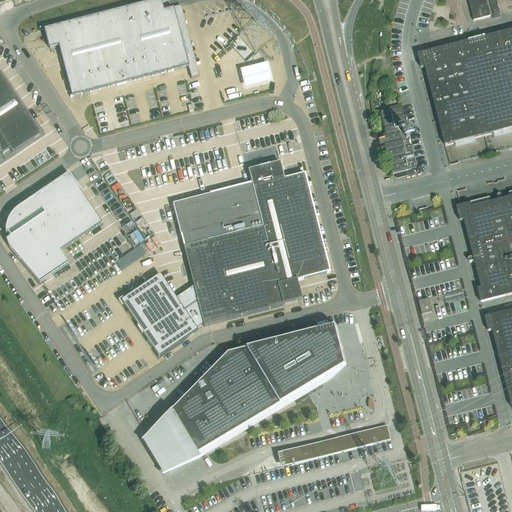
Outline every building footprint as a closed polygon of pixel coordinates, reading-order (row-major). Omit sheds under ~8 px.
[(160,0),(44,30),(45,35),(49,49),(59,47),(72,98),(188,68),(173,9),(163,12),(161,4),(160,0)] [(468,0),(474,22),(491,17),(492,21),(501,19),(496,0),(468,0)] [(485,137),(511,130),(511,32),(469,43),(460,45),(461,49),(484,137),(485,137)] [(446,147),(484,137),(461,49),(460,45),(418,56),(422,70),(425,69),(428,79),(433,97),(445,147),(446,147)] [(267,64),(240,71),(242,78),(245,90),(273,83),(270,72),(267,64)] [(41,135),(0,73),(0,152),(2,155),(10,150),(13,154),(41,135)] [(382,135),(392,175),(415,169),(408,141),(409,140),(407,130),(405,130),(399,107),(381,111),(387,134),(382,135)] [(210,196),(173,205),(183,248),(194,288),(182,296),(202,326),(203,325),(204,328),(227,322),(283,307),(283,305),(301,300),(297,282),(303,280),(327,274),(330,273),(330,272),(329,272),(326,259),(323,245),(322,245),(317,227),(318,226),(314,210),(313,210),(304,176),(305,176),(305,175),(284,180),(280,163),(248,171),(251,184),(209,195),(210,196)] [(7,234),(10,239),(7,241),(6,241),(7,242),(8,247),(11,251),(39,284),(68,265),(60,253),(102,225),(79,192),(45,215),(34,199),(30,201),(22,206),(19,209),(15,212),(12,215),(9,219),(7,224),(6,229),(6,235),(7,234)] [(471,246),(511,235),(511,218),(507,200),(472,209),(471,205),(461,208),(457,209),(461,223),(465,222),(471,246)] [(511,235),(471,246),(474,258),(470,259),(470,260),(469,260),(469,261),(469,262),(469,263),(470,263),(470,264),(471,264),(475,263),(482,290),(478,291),(482,304),(511,296),(511,235)] [(118,262),(123,270),(147,253),(142,246),(118,262)] [(160,276),(121,302),(159,358),(198,332),(196,330),(202,326),(182,296),(176,300),(160,276)] [(418,303),(421,316),(432,313),(429,300),(418,303)] [(489,333),(493,332),(511,408),(511,312),(490,318),(485,319),(488,329),(489,333)] [(336,327),(227,355),(226,355),(146,437),(168,473),(295,397),(329,376),(333,378),(346,366),(346,365),(345,365),(336,328),(336,327)] [(387,427),(281,454),(285,467),(285,468),(390,441),(387,427)]
